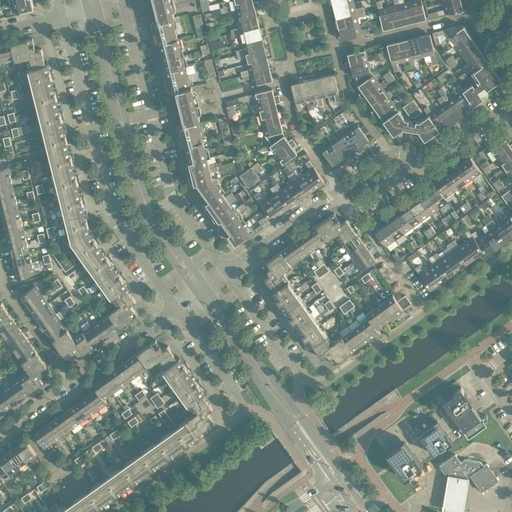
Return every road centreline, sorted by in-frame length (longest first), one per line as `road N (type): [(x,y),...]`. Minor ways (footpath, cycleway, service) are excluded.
road 1 (residential): [(173,306),(113,217),(61,15)]
road 2 (tertiary): [(86,8),(139,209),(195,291)]
road 3 (tertiary): [(205,285),(153,214),(96,5)]
road 4 (residential): [(109,511),(246,409),(173,306)]
road 5 (residential): [(226,270),(169,190),(122,0)]
road 6 (residential): [(226,270),(300,374),(317,384),(425,312)]
road 7 (tertiary): [(195,291),(327,478)]
road 8 (tertiary): [(339,469),(205,285)]
road 9 (residential): [(336,191),(295,127),(281,16)]
road 10 (residential): [(334,48),(482,10)]
road 11 (residential): [(425,312),(336,191)]
road 12 (residential): [(226,270),(336,191)]
road 13 (residential): [(70,380),(173,306)]
road 14 (residential): [(392,151),(441,157),(502,110)]
